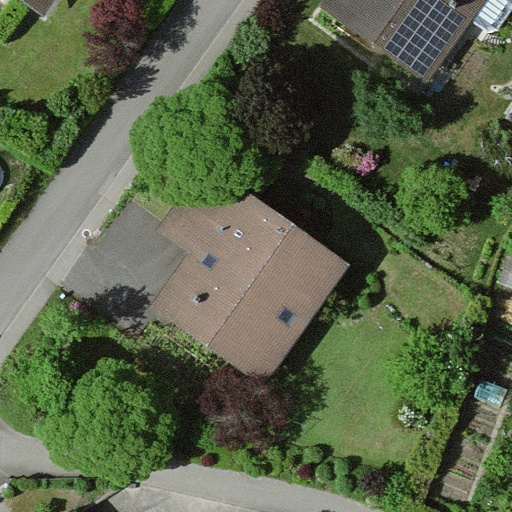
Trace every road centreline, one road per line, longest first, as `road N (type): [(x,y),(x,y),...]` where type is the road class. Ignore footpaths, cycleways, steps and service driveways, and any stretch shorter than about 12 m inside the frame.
road 1 (residential): [(0,318),(216,0)]
road 2 (residential): [(333,511),(211,482),(0,453)]
